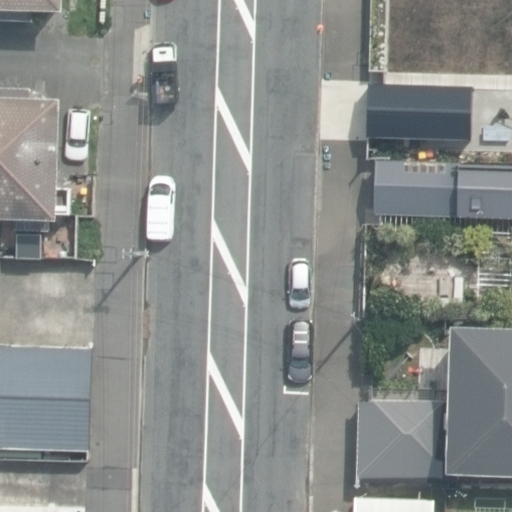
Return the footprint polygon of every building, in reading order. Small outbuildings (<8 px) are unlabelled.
[(64,0),(1,0),(1,13),(64,15),(64,0)] [(375,137),(469,139),(470,90),(376,88),(375,137)] [(29,91),(0,90),(0,223),(11,224),(11,234),(46,235),(47,223),(60,224),(64,103),(28,102),(29,91)] [(375,215),(511,220),(511,169),(377,164),(375,215)] [(443,486),(499,488),(499,478),(511,478),(511,327),(449,325),(446,402),(362,399),(358,483),(443,486)] [(0,450),(91,453),(94,350),(0,348),(0,450)] [(357,511),(436,511),(436,499),(358,497),(357,511)]
